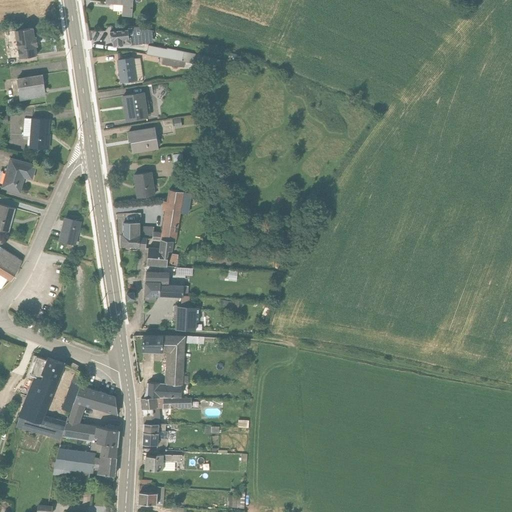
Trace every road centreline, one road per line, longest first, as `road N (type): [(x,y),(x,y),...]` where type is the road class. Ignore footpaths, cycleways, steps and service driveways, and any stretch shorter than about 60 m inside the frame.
road 1 (secondary): [(90,148),(124,375)]
road 2 (residential): [(90,148),(78,156),(20,284),(0,309)]
road 3 (track): [(290,345),(117,330)]
road 4 (secondary): [(68,0),(90,148)]
road 5 (secondary): [(124,375),(123,511)]
road 6 (residential): [(0,324),(124,375)]
